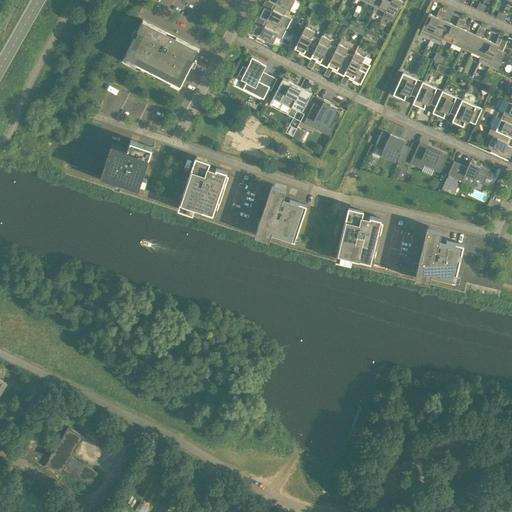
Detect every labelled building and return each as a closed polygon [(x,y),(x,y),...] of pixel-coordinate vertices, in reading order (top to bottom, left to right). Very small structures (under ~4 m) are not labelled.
[(289,11),(289,10),(269,0),(268,0),(275,4),(272,11),(264,7),(259,16),(286,29),(291,18),(284,15),(286,9),(289,11)] [(269,0),(289,10),(294,0),(269,0)] [(366,0),(365,1),(375,6),(372,11),(373,11),(378,0),(366,0)] [(378,0),(373,11),(382,16),(390,0),(378,0)] [(390,0),(382,16),(392,21),(403,1),(400,0),(390,0)] [(419,34),(430,39),(442,10),(439,9),(436,17),(429,13),(419,34)] [(446,12),(442,10),(430,39),(439,43),(449,22),(442,19),(446,12)] [(281,38),(286,29),(259,16),(267,20),(263,28),(255,24),(251,33),(272,44),(276,35),(281,38)] [(455,25),(449,22),(439,43),(440,43),(442,38),(451,43),(462,19),(459,18),(455,25)] [(156,74),(180,86),(199,48),(143,19),(134,35),(123,57),(156,74)] [(465,21),(462,19),(451,43),(461,47),(468,31),(462,28),(465,21)] [(350,22),(347,26),(361,33),(364,29),(350,22)] [(310,59),(322,35),(320,39),(312,35),(314,31),(305,27),(300,37),(298,41),(294,48),(303,52),(302,54),(310,59)] [(475,34),(468,31),(461,47),(471,52),(482,28),(479,27),(475,34)] [(485,29),(482,28),(471,52),(481,56),(478,61),(479,61),(488,40),(481,37),(485,29)] [(331,40),(322,35),(310,59),(311,57),(319,61),(318,63),(326,67),(338,44),(338,43),(336,47),(329,44),(331,40)] [(495,43),(488,40),(479,61),(489,65),(497,48),(502,37),(498,36),(495,43)] [(348,48),(338,44),(326,67),(327,67),(328,65),(336,69),(335,71),(343,75),(355,52),(353,56),(346,52),(348,48)] [(505,52),(497,48),(489,65),(497,69),(505,52)] [(364,57),(355,52),(343,75),(344,76),(345,74),(353,78),(351,80),(360,84),(370,65),(362,61),(364,57)] [(511,66),(511,60),(511,54),(505,53),(503,65),(511,66)] [(262,73),(262,72),(266,65),(252,58),(247,68),(242,66),(238,75),(242,77),(241,79),(257,87),(253,94),(263,99),(269,87),(263,83),(266,76),(262,73)] [(412,103),(413,103),(423,81),(403,72),(402,74),(400,73),(394,85),(396,86),(393,94),(403,99),(404,100),(406,93),(415,97),(412,103)] [(277,89),(273,97),(273,98),(302,112),(304,109),(310,96),(310,95),(296,88),(297,85),(283,78),(278,87),(278,86),(276,89),(277,89)] [(442,90),(423,81),(413,103),(423,108),(424,108),(425,102),(435,106),(432,112),(442,90)] [(462,99),(442,90),(432,112),(443,117),(445,111),(454,115),(452,121),(462,99)] [(511,96),(510,96),(511,96),(511,99),(511,102),(508,101),(503,113),(511,116),(511,96)] [(482,108),(462,99),(452,121),(462,126),(463,126),(465,120),(475,124),(482,108)] [(330,128),(334,120),(339,110),(329,105),(323,101),(320,107),(313,103),(304,122),(317,129),(320,123),(330,128)] [(511,116),(503,113),(505,114),(503,119),(500,118),(495,129),(490,127),(511,137),(511,116)] [(291,135),(299,120),(292,117),(285,132),(291,135)] [(299,140),(304,131),(297,127),(292,137),(299,140)] [(511,137),(490,127),(486,136),(491,138),(487,147),(509,157),(511,151),(511,147),(506,144),(509,136),(511,137)] [(390,133),(390,134),(381,131),(379,135),(376,143),(374,146),(383,150),(380,155),(395,162),(399,153),(403,144),(405,140),(390,133)] [(88,134),(72,165),(108,178),(114,179),(117,172),(124,174),(123,178),(140,184),(152,147),(130,140),(127,148),(97,138),(88,134)] [(418,145),(420,142),(419,142),(409,163),(422,169),(424,165),(426,161),(441,168),(447,155),(431,147),(428,152),(425,151),(426,148),(418,145)] [(406,156),(400,153),(396,161),(402,164),(406,156)] [(195,157),(194,161),(180,202),(178,209),(192,214),(195,207),(216,214),(228,177),(225,176),(227,171),(216,167),(215,169),(208,167),(210,161),(195,157)] [(453,161),(448,174),(462,181),(464,175),(474,179),(475,179),(484,183),(487,177),(493,179),(495,173),(489,171),(490,170),(479,165),(479,166),(476,165),(476,164),(474,163),(473,163),(469,162),(466,168),(465,167),(465,166),(453,161)] [(406,171),(401,169),(397,176),(403,179),(406,171)] [(459,183),(446,177),(441,188),(454,194),(459,183)] [(289,201),(282,199),(286,189),(272,185),(255,235),(270,240),(272,233),(278,234),(277,235),(294,241),(306,205),(290,199),(289,201)] [(383,224),(380,223),(381,218),(369,215),(369,217),(362,215),(363,210),(348,206),(335,260),(350,263),(352,256),(374,262),(383,224)] [(445,242),(439,241),(439,238),(440,239),(442,231),(428,227),(416,279),(430,282),(432,275),(437,276),(437,277),(454,281),(463,244),(446,240),(445,242)] [(51,436),(32,425),(16,450),(45,467),(46,465),(61,474),(63,469),(90,485),(98,472),(71,456),(81,440),(84,436),(68,426),(65,431),(66,431),(56,447),(48,442),(51,436)]
